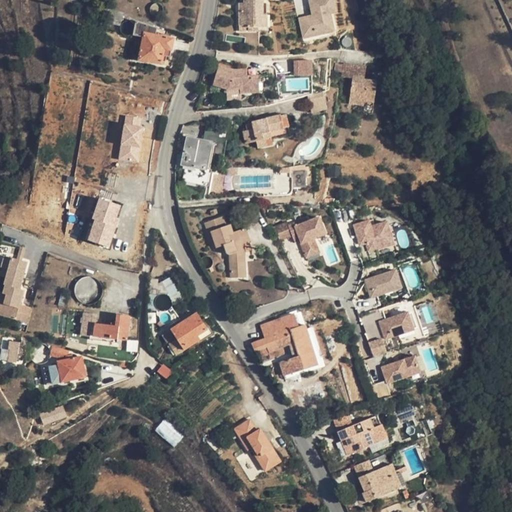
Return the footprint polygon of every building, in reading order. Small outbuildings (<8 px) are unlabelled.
[(244,0),(244,3),(246,3),(245,8),(239,8),(239,10),(239,26),(246,26),(246,28),(263,28),(263,14),(262,0),(244,0)] [(339,12),(336,0),(310,0),(313,13),(299,16),(303,38),(337,31),(333,13),(339,12)] [(110,11),(109,18),(120,20),(122,15),(110,11)] [(143,36),(139,59),(161,64),(163,55),(164,48),(171,50),(174,38),(155,35),(156,28),(136,21),(134,34),(143,36)] [(163,55),(170,56),(171,50),(164,48),(163,55)] [(295,59),(295,75),(314,74),(313,58),(295,59)] [(342,71),(352,72),(355,72),(364,73),(365,61),(343,58),(342,71)] [(246,67),(238,68),(239,72),(233,73),(233,69),(217,65),(215,76),(212,83),(228,87),(240,86),(241,90),(259,89),(258,73),(247,74),(246,67)] [(350,97),(364,98),(364,93),(375,95),(377,75),(364,73),(355,72),(352,72),(350,97)] [(324,99),(322,92),(307,95),(309,103),(324,99)] [(326,107),(324,99),(309,103),(311,111),(326,107)] [(124,115),(121,160),(141,162),(145,117),(124,115)] [(272,143),(271,139),(269,132),(288,127),(285,115),(252,122),(252,123),(247,125),(248,131),(244,132),(246,142),(256,140),(258,147),(272,143)] [(224,123),(215,122),(215,124),(207,122),(205,134),(221,137),(224,123)] [(289,134),(288,127),(269,132),(271,139),(289,134)] [(221,155),(223,146),(187,138),(182,165),(185,165),(184,169),(186,169),(184,181),(207,186),(211,166),(210,166),(207,165),(209,152),(213,153),(221,155)] [(293,164),(294,187),(308,187),(307,164),(293,164)] [(221,195),(225,176),(213,173),(208,198),(221,195)] [(110,247),(123,204),(100,197),(87,240),(110,247)] [(388,239),(383,227),(386,225),(383,217),(372,221),(367,222),(365,216),(351,221),(355,235),(358,234),(360,240),(363,239),(366,247),(388,239)] [(288,224),(274,230),(279,240),(291,235),(297,233),(299,239),(301,242),(300,243),(305,257),(319,252),(314,241),(319,239),(316,233),(324,230),(320,219),(309,223),(307,220),(289,227),(288,224)] [(212,235),(218,250),(223,248),(227,254),(230,256),(232,281),(247,280),(244,247),(243,246),(238,233),(233,235),(231,227),(226,229),(223,220),(222,220),(206,225),(209,235),(212,235)] [(324,230),(316,233),(319,239),(326,236),(324,230)] [(4,255),(1,267),(8,269),(6,277),(4,285),(5,285),(20,289),(27,262),(4,255)] [(1,267),(0,271),(0,275),(6,277),(8,269),(1,267)] [(367,287),(369,294),(394,287),(391,277),(398,275),(395,267),(364,276),(365,282),(367,287)] [(174,275),(163,281),(173,298),(184,291),(174,275)] [(398,275),(391,277),(394,287),(401,284),(398,275)] [(20,289),(5,285),(3,293),(6,294),(4,303),(2,303),(0,310),(0,314),(16,319),(20,305),(24,290),(20,289)] [(167,294),(169,295),(164,285),(149,285),(148,310),(162,311),(159,310),(157,309),(155,307),(155,305),(154,302),(156,298),(159,295),(161,294),(163,293),(167,294)] [(435,301),(418,306),(426,332),(443,327),(435,301)] [(23,306),(20,320),(28,322),(32,309),(23,306)] [(409,307),(405,308),(411,326),(415,325),(409,307)] [(381,327),(384,336),(411,326),(405,308),(381,317),(384,326),(381,327)] [(84,312),(81,334),(90,335),(90,339),(94,340),(95,336),(117,339),(127,340),(130,317),(117,315),(116,326),(95,324),(96,313),(84,312)] [(177,339),(169,344),(176,355),(209,333),(196,313),(171,329),(177,339)] [(305,324),(301,325),(297,327),(293,315),(260,325),(265,338),(251,342),(254,352),(259,351),(261,356),(269,353),(268,350),(289,344),(293,358),(279,363),(283,375),(317,365),(305,324)] [(171,329),(163,334),(169,344),(177,339),(171,329)] [(381,335),(368,339),(373,353),(386,348),(381,335)] [(139,351),(139,339),(129,339),(128,350),(139,351)] [(21,342),(10,341),(9,349),(25,351),(26,343),(24,343),(21,342)] [(68,351),(45,343),(45,344),(47,346),(49,348),(50,350),(50,354),(67,359),(67,356),(68,351)] [(380,400),(393,395),(387,379),(421,368),(415,351),(381,363),(386,377),(373,381),(380,400)] [(47,384),(85,376),(81,357),(73,358),(72,356),(67,356),(67,359),(67,360),(58,361),(59,365),(44,367),(47,384)] [(45,424),(68,416),(64,404),(41,412),(45,424)] [(347,414),(333,420),(338,431),(337,432),(341,442),(346,440),(352,453),(379,441),(374,428),(376,427),(372,417),(352,426),(347,414)] [(260,429),(257,432),(250,420),(236,429),(249,449),(252,447),(265,469),(279,460),(260,429)] [(374,428),(379,441),(387,438),(381,425),(376,427),(374,428)] [(346,440),(341,442),(347,455),(352,453),(346,440)] [(367,460),(354,466),(364,491),(362,492),(366,501),(398,488),(393,475),(395,475),(394,473),(390,463),(372,471),(367,460)] [(393,475),(398,488),(404,485),(399,471),(394,473),(395,475),(393,475)] [(366,501),(362,492),(355,495),(359,504),(366,501)]
